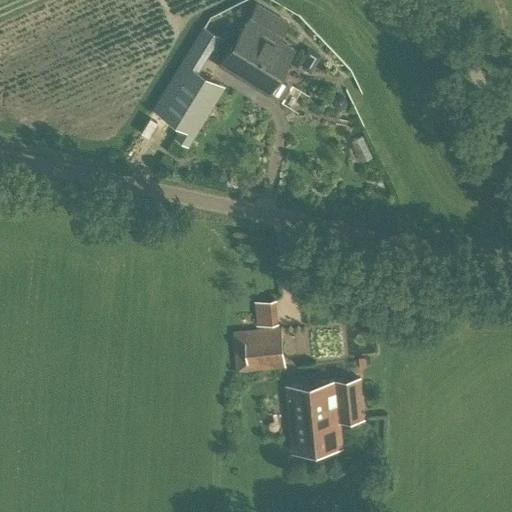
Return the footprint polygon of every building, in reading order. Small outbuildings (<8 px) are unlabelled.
[(287,80),(277,74),(292,49),(277,39),(287,21),(255,2),(228,47),(218,64),(265,93),(265,92),(275,98),(284,96),(289,89),(287,80)] [(195,36),(211,46),(212,47),(220,34),(204,24),(203,23),(195,36)] [(226,85),(200,68),(204,60),(187,48),(150,108),(194,136),(226,85)] [(363,135),(352,142),(363,159),(374,152),(363,135)] [(286,367),(282,326),(278,327),(233,331),(236,371),(286,367)] [(364,418),(359,377),(285,384),(293,452),(342,447),(340,422),(364,418)]
